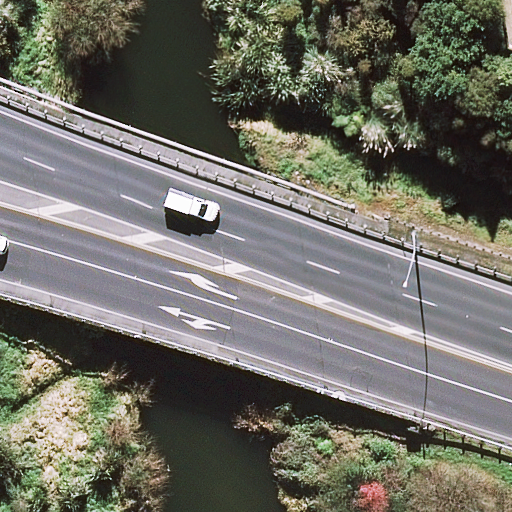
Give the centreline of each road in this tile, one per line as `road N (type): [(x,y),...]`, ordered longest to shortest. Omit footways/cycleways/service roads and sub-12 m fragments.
road 1 (trunk): [(0,147),(201,228),(307,295)]
road 2 (trunk): [(307,295),(112,268),(0,238)]
road 3 (trunk): [(511,364),(307,295)]
